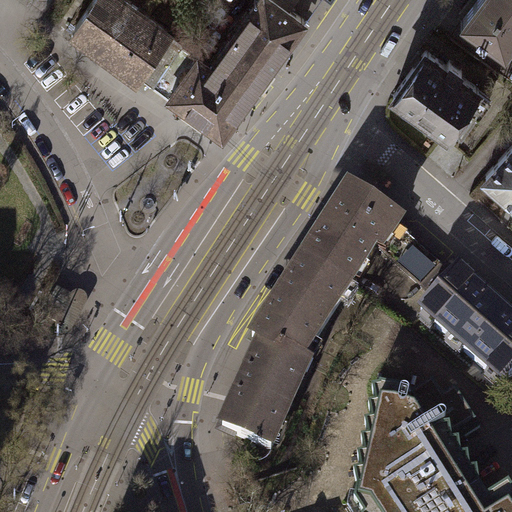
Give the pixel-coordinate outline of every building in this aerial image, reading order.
[(92,0),(72,28),(150,84),(180,43),(165,32),(168,29),(127,0),(92,0)] [(180,43),(150,84),(221,135),(303,20),(296,15),(275,0),(257,0),(210,65),(180,43)] [(275,0),(296,15),(306,0),(275,0)] [(511,0),(468,0),(457,16),(500,47),(511,30),(511,0)] [(428,43),(391,94),(393,96),(444,132),(450,136),(487,85),(428,43)] [(511,137),(481,174),(491,182),(511,201),(511,137)] [(309,365),(379,252),(395,226),(398,222),(346,190),(250,343),(256,346),(218,429),(275,456),(316,368),(309,365)] [(439,265),(395,226),(379,252),(417,288),(439,265)] [(511,307),(497,294),(462,264),(451,277),(429,300),(421,311),(505,385),(511,377),(511,307)] [(445,271),(439,265),(417,288),(424,295),(429,300),(451,277),(445,271)] [(58,289),(43,314),(56,322),(63,326),(66,319),(58,314),(66,301),(74,305),(77,300),(70,296),(58,289)] [(73,293),(70,296),(77,300),(74,305),(66,301),(58,314),(66,319),(63,326),(56,322),(55,326),(56,329),(57,332),(60,334),(64,335),(67,335),(70,333),(74,327),(87,304),(87,300),(87,297),(85,294),(82,292),(78,291),(73,293)] [(380,388),(380,390),(373,392),(376,408),(370,409),(373,424),(366,426),(369,441),(362,442),(365,457),(358,459),(361,474),(354,475),(357,491),(355,505),(359,511),(511,511),(511,490),(510,487),(488,501),(481,489),(479,472),(472,473),(470,458),(462,460),(460,444),(453,445),(453,442),(479,426),(456,391),(444,399),(434,383),(411,398),(409,394),(380,388)]
